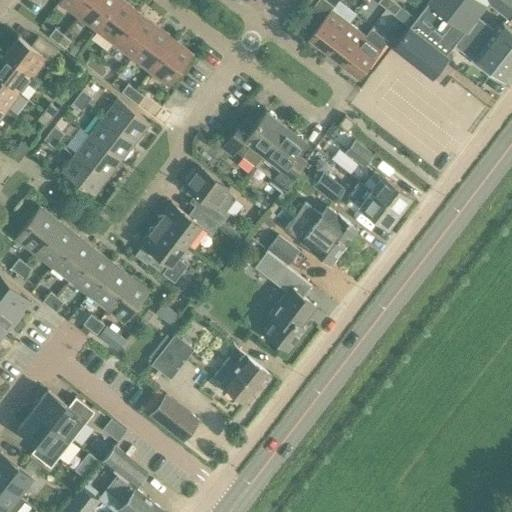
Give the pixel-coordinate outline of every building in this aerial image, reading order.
[(59,0),(59,1),(77,16),(89,0),(59,0)] [(89,0),(77,16),(95,30),(117,0),(89,0)] [(117,0),(95,30),(113,43),(138,11),(123,0),(117,0)] [(335,6),(327,0),(318,0),(311,10),(307,8),(297,21),(305,27),(302,31),(329,51),(350,23),(332,10),(335,6)] [(393,0),(379,0),(378,2),(387,8),(393,0)] [(402,6),(393,0),(387,8),(395,15),(402,6)] [(511,0),(429,0),(393,45),(433,77),(442,65),(450,55),(447,53),(454,43),(469,25),(477,16),(488,1),(511,19),(511,17),(511,0)] [(113,43),(131,57),(156,25),(138,11),(113,43)] [(511,57),(511,27),(503,21),(496,30),(477,16),(469,25),(487,40),(485,42),(499,53),(502,50),(511,57)] [(366,36),(350,23),(329,51),(345,63),(366,36)] [(131,57),(149,71),(174,39),(156,25),(131,57)] [(509,80),(511,76),(511,57),(502,50),(499,53),(485,42),(487,40),(469,25),(454,43),(474,58),(472,61),(490,75),(495,69),(509,80)] [(57,42),(63,34),(55,27),(48,36),(57,42)] [(63,34),(57,42),(65,48),(71,40),(63,34)] [(33,75),(46,58),(50,61),(57,51),(37,36),(30,45),(17,36),(4,53),(33,75)] [(383,48),(366,36),(345,63),(362,76),(383,48)] [(193,53),(174,39),(149,71),(168,85),(193,53)] [(0,77),(19,92),(27,83),(33,88),(39,80),(33,75),(4,53),(0,58),(0,77)] [(93,70),(99,62),(91,55),(85,64),(93,70)] [(99,62),(93,70),(101,76),(108,68),(99,62)] [(0,77),(0,104),(6,109),(19,92),(0,77)] [(129,98),(135,89),(127,83),(121,91),(129,98)] [(76,96),(87,104),(92,97),(82,89),(76,96)] [(135,89),(129,98),(137,104),(144,95),(135,89)] [(87,104),(76,96),(71,103),(82,110),(87,104)] [(103,116),(135,141),(149,122),(117,98),(103,116)] [(43,111),(52,117),(58,109),(50,103),(43,111)] [(255,165),(262,155),(285,125),(265,110),(250,130),(241,123),(222,146),(232,154),(235,150),(255,165)] [(52,117),(43,111),(37,119),(45,125),(52,117)] [(347,131),(354,122),(345,115),(337,124),(347,131)] [(103,116),(89,134),(121,159),(135,141),(103,116)] [(49,132),(59,140),(64,133),(54,125),(49,132)] [(262,155),(279,168),(269,182),(281,191),(299,167),(290,160),(305,140),(285,125),(262,155)] [(59,140),(49,132),(44,139),(54,146),(59,140)] [(89,134),(75,152),(107,177),(121,159),(89,134)] [(355,139),(345,151),(363,166),(373,154),(355,139)] [(9,155),(18,162),(29,148),(20,141),(9,155)] [(93,195),(107,177),(75,152),(61,171),(93,195)] [(205,200),(198,209),(218,224),(220,225),(229,213),(226,211),(235,198),(233,194),(227,189),(227,188),(199,166),(196,170),(193,168),(184,180),(187,182),(184,186),(205,200)] [(374,169),(363,184),(398,211),(410,196),(381,174),(380,174),(374,169)] [(343,188),(323,173),(313,185),(333,200),(343,188)] [(397,218),(396,215),(398,211),(363,184),(358,181),(347,195),(358,204),(386,226),(389,223),(392,224),(397,218)] [(305,201),(298,211),(314,223),(311,226),(322,234),(326,228),(346,243),(358,228),(326,205),(320,213),(305,201)] [(171,203),(156,222),(186,245),(201,226),(211,233),(218,224),(198,209),(191,218),(171,203)] [(15,238),(33,252),(58,220),(39,206),(15,238)] [(330,263),(346,243),(326,228),(322,234),(311,226),(314,223),(298,211),(284,228),(330,263)] [(33,252),(51,266),(76,234),(58,220),(33,252)] [(186,245),(156,222),(141,242),(150,249),(155,252),(148,261),(168,276),(172,270),(176,273),(184,263),(177,257),(186,245)] [(51,266),(69,280),(94,248),(76,234),(51,266)] [(287,263),(298,250),(279,235),(268,249),(287,263)] [(69,280),(87,294),(112,262),(94,248),(69,280)] [(275,279),(288,288),(268,313),(273,317),(263,330),(288,350),(305,328),(300,324),(315,305),(303,295),(311,284),(266,249),(254,266),(273,281),(275,279)] [(18,272),(25,263),(18,257),(11,267),(18,272)] [(87,294),(105,307),(130,276),(112,262),(87,294)] [(25,263),(18,272),(25,278),(32,268),(25,263)] [(0,303),(16,316),(29,299),(0,275),(0,303)] [(149,290),(130,276),(105,307),(124,322),(149,290)] [(49,306),(57,296),(50,291),(42,301),(49,306)] [(57,296),(49,306),(56,311),(64,301),(57,296)] [(163,302),(156,311),(172,324),(179,314),(163,302)] [(0,333),(1,334),(16,316),(0,303),(0,333)] [(89,328),(97,318),(90,313),(82,323),(89,328)] [(97,318),(89,328),(96,334),(104,324),(97,318)] [(169,377),(194,347),(175,331),(150,361),(169,377)] [(220,381),(219,382),(245,403),(269,372),(244,352),(236,363),(229,357),(214,376),(220,381)] [(68,405),(47,389),(32,408),(64,433),(71,439),(94,410),(75,395),(68,405)] [(166,393),(149,414),(182,440),(199,419),(166,393)] [(64,433),(32,408),(18,427),(38,442),(31,452),(50,466),(58,457),(50,451),(64,433)] [(117,509),(121,511),(162,511),(164,511),(164,510),(134,486),(146,470),(114,444),(101,460),(117,472),(104,490),(121,503),(117,509)] [(31,475),(0,449),(0,479),(17,493),(31,475)] [(90,453),(76,472),(84,478),(98,460),(90,453)] [(93,479),(89,476),(82,484),(95,495),(98,491),(89,484),(93,479)] [(14,511),(25,499),(17,493),(0,479),(0,511),(14,511)] [(81,486),(60,511),(87,511),(98,499),(81,486)]
